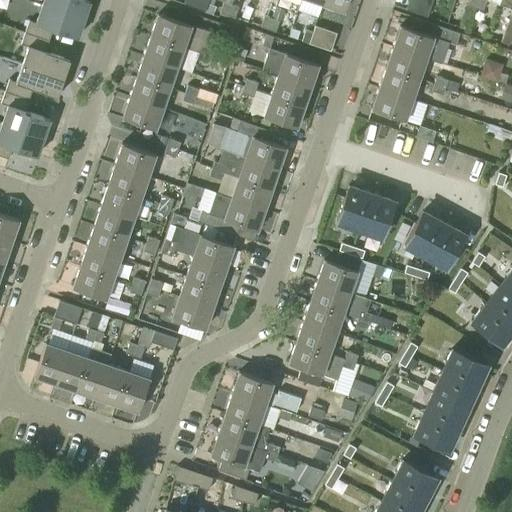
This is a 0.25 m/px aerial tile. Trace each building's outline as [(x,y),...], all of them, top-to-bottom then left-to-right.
[(90,1),(87,0),(43,0),(42,5),(83,19),(90,1)] [(204,10),(207,0),(185,0),(184,4),(204,10)] [(347,0),(324,0),(322,5),(343,12),(347,0)] [(431,0),(408,0),(405,10),(426,18),(426,16),(431,0)] [(499,3),(499,0),(477,0),(475,8),(482,10),(484,3),(499,8),(500,4),(499,3)] [(230,3),(223,1),(219,12),(227,15),(230,3)] [(230,3),(227,15),(234,17),(238,6),(230,3)] [(29,20),(25,32),(49,40),(53,29),(77,37),(83,19),(42,5),(36,22),(29,20)] [(272,18),(279,20),(280,20),(284,9),(276,6),(272,18)] [(150,36),(184,47),(192,27),(157,15),(150,36)] [(267,29),(271,17),(264,15),(260,26),(267,29)] [(271,17),(267,29),(275,31),(279,20),(271,17)] [(442,64),(449,43),(454,45),(458,34),(434,26),(415,19),(411,30),(399,26),(392,47),(425,58),(442,64)] [(308,43),(330,51),(336,33),(314,25),(312,31),(308,43)] [(288,36),(297,39),(299,30),(291,27),(288,36)] [(308,43),(312,31),(305,29),(301,40),(308,43)] [(28,46),(22,64),(63,78),(70,60),(45,52),(49,40),(25,32),(21,44),(28,46)] [(266,34),(263,45),(270,47),(274,37),(266,34)] [(184,47),(150,36),(143,56),(177,68),(184,47)] [(217,58),(220,51),(212,48),(201,44),(198,51),(209,55),(217,58)] [(239,46),(235,58),(243,61),(247,49),(239,46)] [(425,58),(392,47),(385,68),(418,79),(425,58)] [(221,49),(220,51),(217,58),(226,61),(230,52),(221,49)] [(317,65),(284,54),(269,49),(262,68),(278,74),(277,75),(310,86),(317,65)] [(209,55),(198,51),(196,58),(206,62),(209,55)] [(177,68),(143,56),(136,77),(170,89),(177,68)] [(485,58),(479,76),(496,81),(502,64),(485,58)] [(9,79),(5,91),(29,99),(33,88),(57,96),(63,78),(22,64),(16,81),(9,79)] [(378,89),(410,100),(412,98),(418,79),(385,68),(378,89)] [(499,73),(496,81),(504,84),(507,76),(499,73)] [(303,107),(310,86),(277,75),(270,96),(303,107)] [(445,87),(447,79),(436,75),(433,83),(445,87)] [(170,89),(136,77),(129,98),(163,109),(170,89)] [(243,85),(255,89),(257,81),(246,77),(243,85)] [(445,87),(433,83),(431,90),(442,94),(445,87)] [(184,92),(196,96),(198,88),(187,84),(184,92)] [(511,86),(505,84),(500,99),(511,102),(511,86)] [(255,89),(243,85),(241,93),(252,96),(255,89)] [(404,120),(410,100),(378,89),(371,110),(404,121),(404,120)] [(8,105),(2,123),(43,137),(49,119),(25,111),(29,99),(5,91),(1,103),(8,105)] [(196,96),(184,92),(181,99),(193,103),(196,96)] [(296,128),(303,107),(270,96),(263,117),(296,128)] [(122,118),(156,130),(163,109),(129,98),(122,118)] [(221,149),(244,157),(278,169),(285,148),(268,142),(272,131),(232,117),(221,149)] [(0,127),(0,155),(8,158),(13,147),(37,155),(43,137),(2,123),(0,127)] [(435,130),(419,124),(415,136),(431,141),(435,130)] [(209,134),(206,142),(219,147),(222,138),(209,134)] [(166,145),(177,148),(180,141),(168,137),(166,145)] [(115,164),(148,176),(155,155),(122,144),(115,164)] [(177,148),(166,145),(163,152),(174,156),(177,148)] [(271,189),(278,169),(244,157),(237,178),(271,189)] [(211,167),(222,171),(225,164),(214,160),(211,167)] [(148,176),(115,164),(107,185),(141,196),(148,176)] [(219,178),(222,171),(211,167),(208,175),(219,178)] [(502,186),(506,175),(505,174),(499,172),(495,184),(502,186)] [(264,210),(271,189),(237,178),(231,197),(215,191),(214,193),(264,210)] [(186,182),(181,195),(199,201),(203,188),(186,182)] [(141,196),(107,185),(100,206),(134,217),(141,196)] [(349,185),(336,222),(359,229),(371,193),(349,185)] [(264,210),(214,193),(208,211),(201,209),(197,221),(236,234),(254,240),(256,231),(264,210)] [(371,193),(359,229),(381,237),(394,200),(371,193)] [(159,202),(170,205),(173,198),(161,194),(159,202)] [(170,205),(159,202),(156,209),(168,213),(170,205)] [(134,217),(100,206),(93,226),(127,238),(134,217)] [(423,211),(404,245),(425,256),(443,222),(423,211)] [(0,213),(0,237),(11,241),(18,220),(0,213)] [(174,213),(170,225),(166,237),(165,237),(162,244),(173,248),(193,254),(192,256),(226,267),(233,246),(199,235),(200,233),(183,227),(186,217),(174,213)] [(443,222),(425,256),(446,267),(464,233),(443,222)] [(120,258),(127,238),(93,226),(86,247),(120,258)] [(145,242),(156,246),(159,239),(147,235),(145,242)] [(0,237),(0,260),(4,262),(11,241),(0,237)] [(156,246),(145,242),(142,250),(154,254),(156,246)] [(341,242),(339,250),(350,254),(353,246),(341,242)] [(173,248),(162,244),(160,251),(171,255),(173,248)] [(353,246),(350,254),(362,258),(364,250),(353,246)] [(120,258),(86,247),(79,268),(113,279),(120,258)] [(324,260),(316,281),(349,292),(364,297),(371,276),(373,276),(378,278),(382,267),(377,265),(375,265),(360,259),(338,252),(334,263),(324,260)] [(478,252),(471,262),(478,266),(485,256),(478,252)] [(226,267),(192,256),(185,276),(218,288),(226,267)] [(406,264),(404,272),(415,276),(418,268),(406,264)] [(113,279),(79,268),(72,288),(106,300),(113,279)] [(418,268),(415,276),(427,280),(429,272),(418,268)] [(461,268),(454,278),(461,282),(467,272),(461,268)] [(511,268),(499,284),(511,293),(511,268)] [(131,283),(142,287),(145,279),(133,275),(131,283)] [(185,276),(178,297),(211,309),(218,288),(185,276)] [(148,285),(159,289),(162,281),(151,278),(148,285)] [(454,278),(448,288),(454,292),(461,282),(454,278)] [(162,281),(159,289),(169,292),(171,285),(162,281)] [(316,281),(309,301),(342,312),(357,318),(368,322),(371,314),(365,311),(369,299),(364,297),(349,292),(316,281)] [(142,287),(131,283),(128,291),(140,295),(142,287)] [(511,293),(499,284),(485,302),(511,322),(511,293)] [(159,289),(148,285),(146,292),(157,296),(159,289)] [(204,329),(211,309),(178,297),(171,318),(204,329)] [(60,300),(54,317),(50,328),(57,330),(61,319),(76,324),(82,307),(60,300)] [(309,301),(302,322),(335,333),(342,312),(309,301)] [(511,322),(485,302),(471,321),(501,345),(511,330),(511,322)] [(103,332),(108,316),(101,314),(96,330),(103,332)] [(371,314),(368,322),(379,325),(381,318),(371,314)] [(357,318),(355,325),(366,328),(368,322),(357,318)] [(381,318),(379,325),(385,327),(390,329),(392,321),(381,318)] [(302,322),(295,343),(327,354),(328,352),(335,333),(302,322)] [(368,322),(366,328),(383,334),(385,327),(379,325),(368,322)] [(177,338),(154,330),(142,326),(136,344),(132,355),(140,357),(143,346),(148,348),(150,341),(173,350),(177,338)] [(91,341),(95,329),(88,327),(84,339),(91,341)] [(95,329),(91,341),(99,343),(103,332),(96,330),(95,329)] [(132,355),(136,344),(129,341),(125,352),(132,355)] [(410,342),(404,352),(411,356),(417,346),(410,342)] [(54,383),(66,350),(45,343),(34,376),(54,383)] [(295,343),(288,364),(301,368),(320,375),(321,373),(336,378),(341,364),(342,359),(343,357),(337,355),(328,352),(327,354),(295,343)] [(452,348),(442,370),(477,386),(487,364),(452,348)] [(75,390),(87,357),(66,350),(54,383),(75,390)] [(342,359),(341,364),(352,368),(354,363),(357,354),(346,350),(343,357),(342,359)] [(404,352),(398,362),(405,366),(410,358),(411,356),(404,352)] [(107,364),(87,357),(75,390),(96,398),(107,364)] [(117,405),(128,372),(107,364),(96,398),(117,405)] [(442,370),(433,391),(468,407),(477,386),(442,370)] [(128,372),(117,405),(137,412),(149,379),(128,372)] [(239,372),(232,393),(265,404),(266,402),(273,404),(274,403),(296,411),(301,397),(278,390),(277,394),(269,391),(272,383),(239,372)] [(354,379),(348,395),(361,400),(365,401),(371,385),(370,385),(354,379)] [(387,381),(380,391),(387,395),(394,385),(387,381)] [(380,391),(374,402),(381,406),(387,395),(380,391)] [(433,391),(423,411),(458,428),(468,407),(433,391)] [(232,393),(224,413),(268,429),(268,427),(258,424),(265,404),(232,393)] [(343,398),(337,415),(351,420),(357,402),(343,398)] [(310,406),(307,415),(320,419),(323,410),(310,406)] [(279,409),(277,416),(288,420),(290,413),(290,412),(279,408),(279,409)] [(423,411),(413,433),(448,449),(458,428),(423,411)] [(224,413),(217,434),(261,449),(265,451),(265,449),(268,442),(264,441),(268,429),(224,413)] [(342,432),(326,426),(323,436),(338,441),(342,432)] [(217,434),(210,455),(221,459),(217,470),(245,480),(249,467),(254,469),(259,471),(264,457),(262,457),(265,451),(261,449),(217,434)] [(419,441),(410,436),(408,442),(416,446),(419,441)] [(268,442),(265,449),(276,453),(279,446),(268,442)] [(349,443),(343,454),(350,458),(356,448),(349,443)] [(265,451),(262,457),(264,457),(273,460),(276,453),(265,449),(265,451)] [(402,459),(391,480),(426,498),(437,477),(402,459)] [(302,480),(309,482),(310,478),(318,480),(322,467),(307,463),(302,480)] [(337,463),(331,474),(337,478),(344,468),(337,463)] [(177,465),(173,480),(197,486),(201,472),(189,468),(177,465)] [(201,472),(197,486),(209,490),(213,475),(201,472)] [(331,474),(324,484),(331,488),(337,478),(331,474)] [(391,480),(381,500),(402,511),(418,511),(426,498),(391,480)] [(235,485),(231,498),(243,501),(247,488),(235,485)] [(247,488),(243,501),(255,504),(258,491),(247,488)] [(402,511),(381,500),(374,511),(402,511)]
